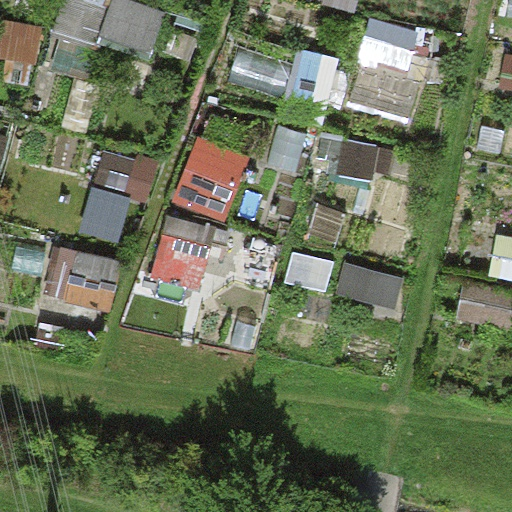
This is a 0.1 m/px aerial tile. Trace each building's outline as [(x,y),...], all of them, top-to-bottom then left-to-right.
[(156,0),(120,0),(111,30),(160,45),(173,5),(156,0)] [(422,111),(430,34),(372,28),(364,105),(422,111)] [(0,207),(23,130),(0,122),(0,207)] [(180,197),(235,217),(259,151),(204,131),(180,197)] [(117,304),(130,256),(89,245),(76,293),(117,304)]
